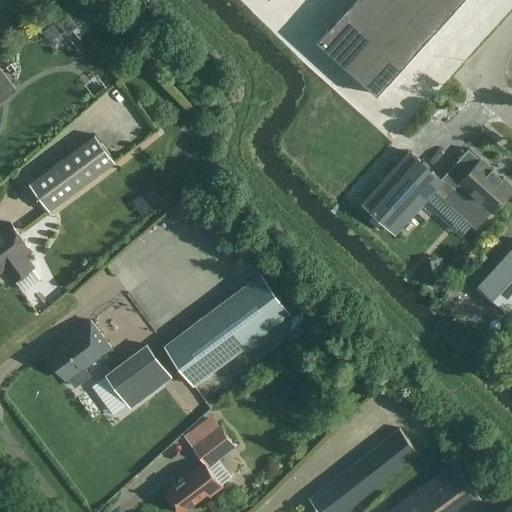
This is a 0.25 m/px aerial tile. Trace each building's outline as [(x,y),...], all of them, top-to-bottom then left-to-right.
[(354,0),(318,41),(378,95),(463,0),(354,0)] [(95,135),(29,184),(49,211),(115,162),(95,135)] [(467,174),(455,164),(441,180),(411,152),(364,204),(383,221),(395,232),(437,186),(448,197),(454,191),(478,212),(485,205),(492,211),(511,189),(511,188),(480,160),(467,174)] [(158,187),(147,196),(160,211),(171,203),(158,187)] [(0,271),(4,269),(14,282),(33,267),(24,256),(31,251),(10,223),(0,230),(0,271)] [(511,247),(478,286),(508,313),(511,308),(511,247)] [(191,302),(214,286),(195,258),(184,266),(192,278),(180,286),(191,302)] [(427,284),(443,281),(439,258),(423,260),(427,284)] [(290,313),(261,274),(164,346),(194,385),(290,313)] [(90,375),(84,367),(111,348),(91,321),(62,341),(64,343),(48,355),(66,378),(67,377),(75,387),(90,375)] [(131,408),(171,378),(147,345),(107,375),(131,408)] [(191,471),(192,473),(166,493),(179,511),(182,511),(207,493),(210,497),(223,486),(209,468),(236,447),(219,426),(211,416),(184,436),(203,462),(191,471)] [(402,429),(311,498),(321,511),(346,511),(421,455),(402,429)] [(455,462),(388,511),(383,505),(373,511),(464,511),(482,499),(455,462)]
